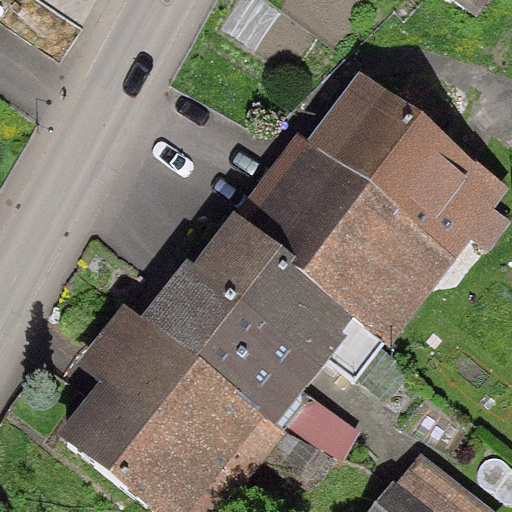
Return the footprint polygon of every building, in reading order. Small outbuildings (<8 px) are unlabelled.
[(296,134),(238,210),(298,256),(290,266),(385,340),(390,347),(474,239),(490,252),(511,222),(511,221),(495,208),(511,186),(355,71),(307,142),(296,134)] [(298,256),(238,210),(196,264),(194,267),(321,367),(328,360),(354,380),(385,340),(290,266),(298,256)] [(194,267),(196,264),(188,258),(142,315),(275,424),(321,367),(194,267)] [(142,315),(126,301),(77,361),(100,380),(56,433),(152,511),(217,511),(284,431),(275,424),(142,315)] [(496,511),(421,452),(397,483),(393,480),(367,511),(496,511)]
